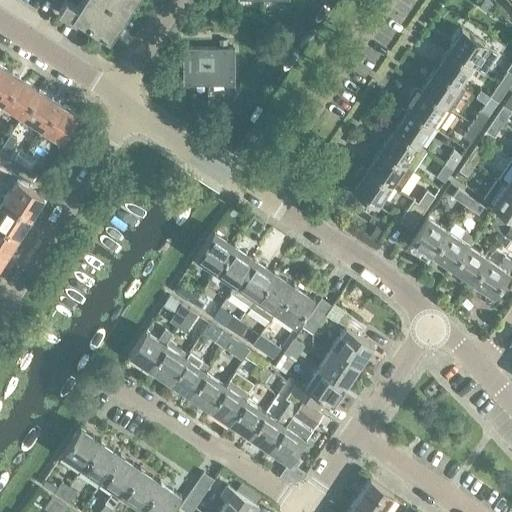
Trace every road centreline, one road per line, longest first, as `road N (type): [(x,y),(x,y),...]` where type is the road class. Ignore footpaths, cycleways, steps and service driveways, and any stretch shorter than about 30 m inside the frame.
road 1 (residential): [(0,305),(128,105)]
road 2 (residential): [(299,511),(105,383)]
road 3 (residential): [(257,189),(386,0)]
road 4 (residential): [(433,323),(372,268),(257,189)]
road 5 (residential): [(257,189),(128,105)]
road 6 (residential): [(357,433),(471,511)]
road 7 (residential): [(114,96),(0,22)]
road 8 (residential): [(357,433),(433,323)]
